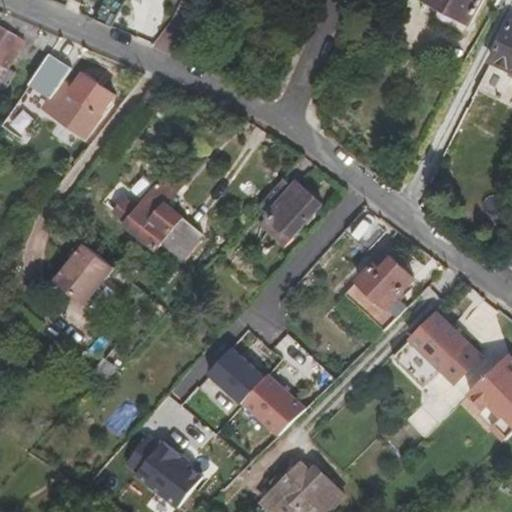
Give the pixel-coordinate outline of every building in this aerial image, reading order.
[(115,28),(127,3),(121,0),(109,0),(98,21),(115,28)] [(482,0),(424,0),(469,24),(482,0)] [(8,70),(26,42),(50,56),(61,40),(7,15),(0,26),(2,27),(0,30),(0,67),(2,69),(0,71),(0,95),(1,96),(15,74),(8,70)] [(511,68),(511,23),(496,63),(511,68)] [(87,139),(117,96),(83,72),(72,90),(63,84),(87,51),(61,40),(50,56),(30,86),(62,108),(55,117),(87,139)] [(203,237),(172,211),(180,201),(174,196),(179,190),(164,176),(137,210),(125,201),(115,214),(126,223),(124,226),(157,252),(162,246),(182,262),(203,237)] [(293,240),(324,205),(298,183),(294,188),(285,180),(258,210),(293,240)] [(73,258),(84,243),(79,239),(68,254),(73,258)] [(85,303),(114,266),(84,243),(73,258),(56,280),(85,303)] [(385,254),(345,296),(384,333),(398,319),(388,309),(415,282),(385,254)] [(468,343),(439,315),(396,361),(429,392),(445,374),(459,388),(486,360),(483,357),(468,343)] [(307,380),(320,366),(287,335),(274,348),(307,380)] [(265,378),(232,348),(209,374),(243,403),(265,378)] [(511,435),(511,357),(510,356),(471,394),(485,409),(480,414),(506,441),(511,435)] [(102,360),(94,371),(99,375),(107,380),(116,369),(102,360)] [(280,436),(307,410),(268,375),(265,378),(243,403),(280,436)] [(137,474),(177,508),(203,479),(189,468),(179,460),(181,457),(164,442),(162,445),(151,436),(128,462),(139,472),(137,474)] [(191,465),(181,457),(179,460),(189,468),(191,465)] [(274,511),(329,511),(344,497),(315,468),(312,471),(304,464),(265,503),(274,511)] [(70,496),(77,485),(59,474),(51,483),(70,496)] [(274,511),(265,503),(259,509),(261,511),(274,511)]
